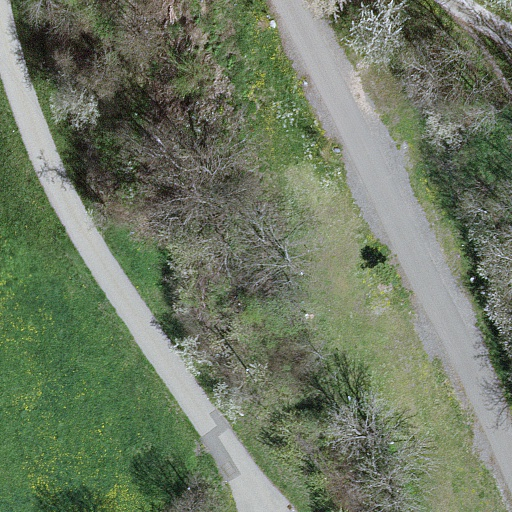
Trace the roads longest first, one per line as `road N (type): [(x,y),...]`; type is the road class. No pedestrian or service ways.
road 1 (unclassified): [(273,511),(67,206),(14,76),(0,13)]
road 2 (unclassified): [(511,482),(287,0)]
